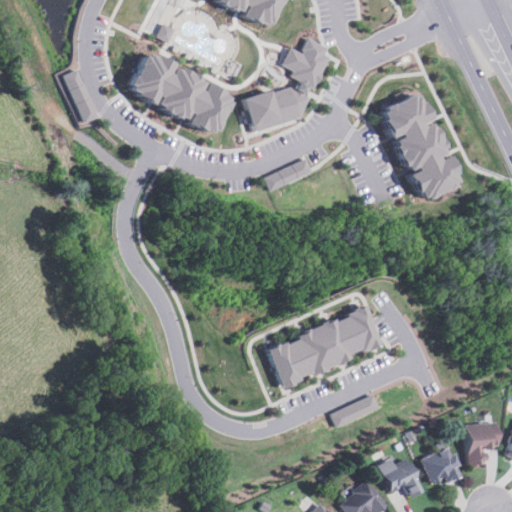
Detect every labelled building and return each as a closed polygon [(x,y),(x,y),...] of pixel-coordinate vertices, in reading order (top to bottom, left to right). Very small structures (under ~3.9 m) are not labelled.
[(264,26),(275,0),(209,0),(235,12),(235,13),(264,26)] [(150,35),(162,40),(167,27),(155,22),(150,35)] [(247,131),(297,117),(306,95),(301,94),(305,85),(313,88),(326,55),(322,53),(325,45),(303,37),(298,51),(285,46),(278,64),(289,69),(287,75),(295,79),(292,88),(285,86),(268,91),(264,89),(237,97),(247,131)] [(223,92),(197,83),(199,77),(164,66),(166,62),(133,51),(120,92),(147,101),(145,107),(180,118),(178,123),(210,133),(223,92)] [(90,116),(71,68),(57,73),(76,122),(90,116)] [(378,109),(412,191),(415,190),(419,199),(456,184),(416,93),(378,109)] [(266,190),(309,171),(303,157),(260,175),(266,190)] [(376,345),(361,305),(290,333),(292,336),(261,348),(276,385),(376,345)] [(378,407),(372,393),(329,412),(335,427),(378,407)] [(510,457),(511,450),(511,418),(501,454),(510,457)] [(494,445),(492,428),(476,430),(475,423),(460,424),(464,464),(480,462),(479,446),(494,445)] [(458,476),(446,445),(416,457),(426,482),(440,477),(442,482),(458,476)] [(384,490),(399,484),(404,495),(418,490),(404,458),(389,464),(387,458),(373,464),(384,490)] [(360,511),(365,509),(367,511),(369,511),(381,504),(363,478),(333,500),(341,511),(360,511)] [(328,511),(315,501),(306,511),(328,511)]
